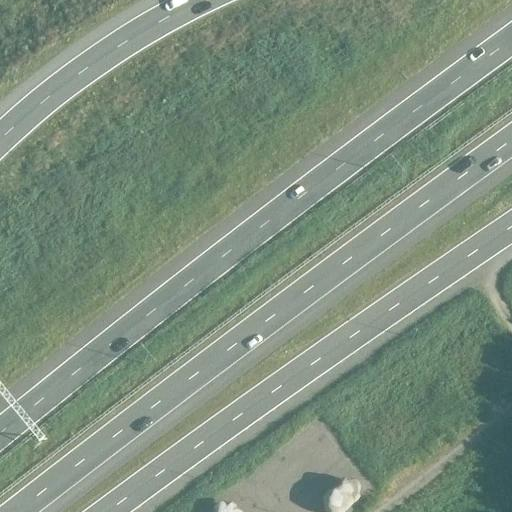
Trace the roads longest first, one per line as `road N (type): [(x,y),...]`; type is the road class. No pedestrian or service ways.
road 1 (motorway): [(511,38),(0,434)]
road 2 (motorway): [(29,511),(511,140)]
road 3 (motorway): [(103,511),(511,226)]
road 4 (motorway): [(204,0),(95,61),(0,138)]
